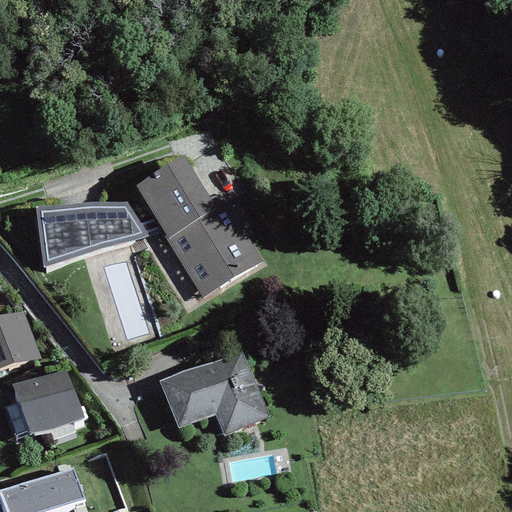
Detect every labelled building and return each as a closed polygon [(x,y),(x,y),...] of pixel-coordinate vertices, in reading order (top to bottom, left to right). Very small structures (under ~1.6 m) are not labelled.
[(184,156),(135,185),(166,236),(164,237),(202,299),(262,262),(226,203),(216,209),(184,156)] [(87,203),(35,207),(42,267),(147,236),(127,203),(87,203)] [(22,310),(0,317),(0,371),(40,358),(22,310)] [(240,359),(160,395),(179,438),(214,422),(223,442),(269,422),(240,359)] [(67,370),(11,385),(31,434),(83,418),(67,370)] [(73,469),(0,491),(0,497),(5,511),(43,511),(83,500),(73,469)]
